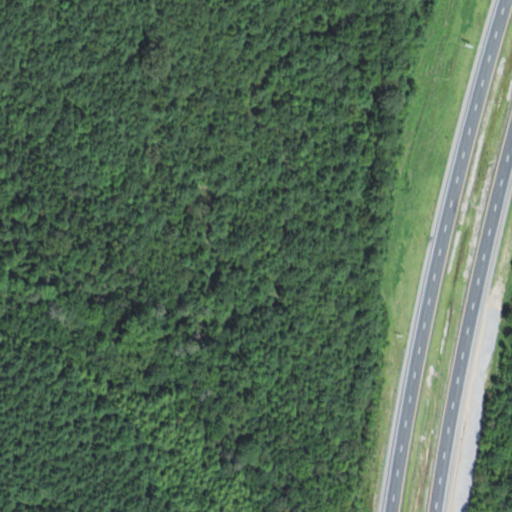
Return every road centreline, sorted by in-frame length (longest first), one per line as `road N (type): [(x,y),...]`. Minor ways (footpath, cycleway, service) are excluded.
road 1 (motorway): [(511,9),(436,273),(394,511)]
road 2 (motorway): [(444,511),(511,189)]
